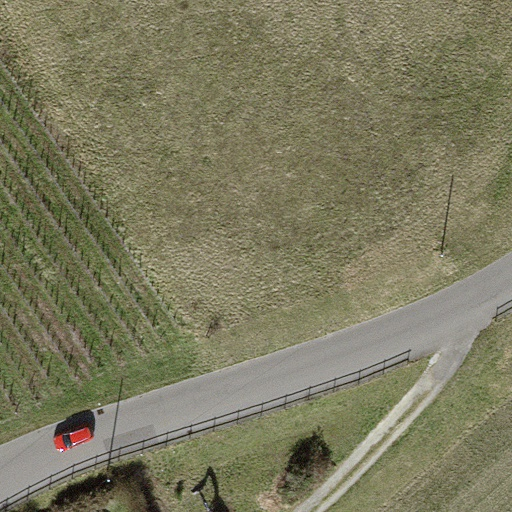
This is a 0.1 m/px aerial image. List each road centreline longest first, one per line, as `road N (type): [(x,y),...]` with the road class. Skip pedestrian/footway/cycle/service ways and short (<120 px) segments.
road 1 (unclassified): [(511,284),(384,345),(53,455),(0,480)]
road 2 (track): [(309,511),(440,380),(455,356),(454,316)]
